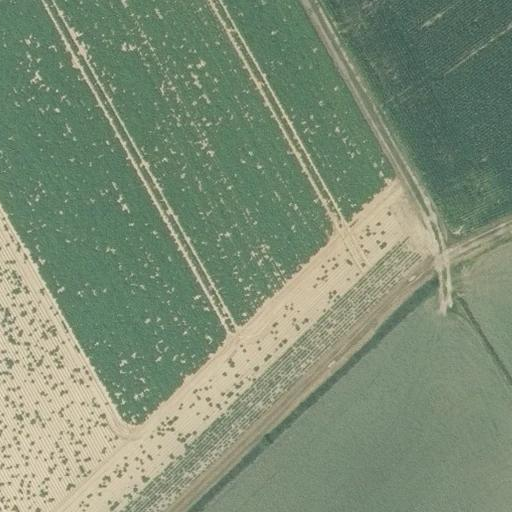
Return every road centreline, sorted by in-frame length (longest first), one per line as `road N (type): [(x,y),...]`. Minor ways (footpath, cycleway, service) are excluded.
road 1 (track): [(511,220),(438,252),(154,511)]
road 2 (track): [(438,252),(295,0)]
